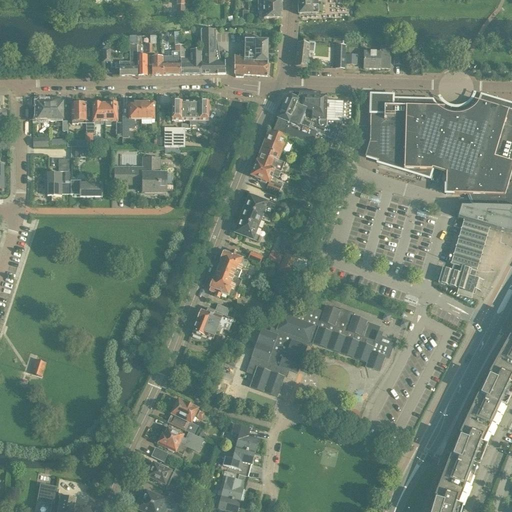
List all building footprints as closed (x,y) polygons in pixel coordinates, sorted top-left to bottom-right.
[(176,0),(177,17),(185,17),(184,5),(184,0),(176,0)] [(318,15),(321,14),(320,0),(297,0),(298,16),(318,15)] [(328,0),(329,15),(340,14),(339,0),(328,0)] [(264,20),(281,19),(281,2),(263,2),(264,20)] [(201,68),(201,76),(217,75),(217,76),(225,76),(225,62),(224,62),(224,63),(220,63),(218,51),(215,51),(215,30),(200,31),(201,50),(200,50),(200,59),(201,68)] [(137,38),(137,48),(137,76),(147,76),(147,56),(141,56),(142,54),(142,44),(141,45),(141,38),(137,38)] [(244,62),(253,62),(255,62),(256,60),(258,61),(258,63),(268,63),(268,42),(244,41),(244,54),(245,54),(245,55),(247,55),(247,57),(244,57),(244,62)] [(295,68),(304,69),(307,69),(308,53),(313,54),(314,53),(315,45),(314,44),(309,43),(308,44),(308,45),(298,44),(295,68)] [(130,45),(130,63),(119,63),(119,77),(137,76),(137,48),(137,45),(130,45)] [(174,46),(174,52),(172,53),(172,58),(163,58),(163,76),(181,76),(181,59),(180,46),(174,46)] [(181,76),(201,76),(201,68),(200,59),(200,50),(190,50),(190,59),(186,59),(185,46),(180,46),(181,59),(181,76)] [(344,70),(345,47),(336,46),(336,69),(344,70)] [(380,70),(390,70),(391,48),(380,47),(380,53),(364,53),(364,70),(380,70)] [(402,65),(402,53),(395,53),(394,65),(402,65)] [(244,76),(252,77),(253,62),(244,62),(244,57),(247,57),(247,55),(245,55),(245,54),(244,54),(236,54),(236,57),(235,57),(235,75),(236,78),(243,79),(244,76)] [(356,66),(356,57),(347,56),(346,66),(356,66)] [(152,76),(163,76),(163,58),(149,58),(149,66),(152,66),(152,76)] [(253,62),(252,77),(267,78),(268,63),(258,63),(258,61),(256,60),(255,62),(253,62)] [(317,133),(326,137),(336,141),(343,122),(343,102),(327,101),(327,94),(289,93),(272,133),(287,139),(293,141),(311,149),(317,133)] [(369,141),(364,157),(365,158),(366,157),(377,160),(377,163),(429,179),(432,170),(446,174),(445,195),(474,196),(473,208),(511,209),(511,104),(480,96),(480,97),(481,97),(480,99),(479,101),(478,103),(476,105),(475,107),(473,109),(471,110),(469,111),(467,113),(465,114),(462,114),(460,115),(457,115),(457,105),(451,105),(448,114),(446,113),(443,112),(441,111),(439,110),(437,108),(435,106),(434,104),(432,102),(433,102),(433,101),(392,99),(392,98),(392,96),(371,96),(371,101),(370,101),(369,141)] [(134,101),(132,104),(128,104),(128,121),(141,121),(141,103),(140,104),(138,101),(134,101)] [(141,103),(141,121),(154,121),(154,104),(149,104),(147,101),(142,101),(141,103)] [(190,122),(190,103),(181,103),(179,101),(174,101),(173,103),(172,103),(172,122),(190,122)] [(190,103),(190,122),(208,123),(208,103),(206,101),(202,101),(199,103),(190,103)] [(50,104),(44,104),(43,102),(39,102),(37,105),(38,121),(46,120),(46,123),(50,123),(50,104)] [(55,104),(50,104),(50,123),(55,123),(55,120),(63,120),(62,104),(61,104),(60,102),(57,102),(55,104)] [(86,104),(85,104),(83,102),(79,102),(77,104),(72,104),(72,126),(78,126),(78,123),(86,122),(86,104)] [(95,102),(93,104),(93,122),(105,122),(105,104),(100,104),(98,102),(95,102)] [(105,104),(105,122),(105,127),(111,127),(111,122),(117,122),(117,104),(116,104),(114,102),(111,102),(109,104),(105,104)] [(86,135),(95,135),(95,124),(86,124),(86,135)] [(181,130),(181,129),(165,129),(165,132),(172,132),(172,149),(185,149),(185,130),(181,130)] [(292,145),(292,144),(293,141),(287,139),(272,133),(269,131),(263,145),(273,149),(271,153),(280,157),(280,156),(286,159),(292,145)] [(50,140),(33,140),(33,148),(50,148),(50,140)] [(274,170),(281,173),(286,159),(280,156),(280,157),(271,153),(273,149),(263,145),(259,155),(256,164),(264,167),(274,171),(274,170)] [(87,159),(87,148),(75,148),(75,159),(87,159)] [(166,194),(166,176),(159,175),(159,160),(144,160),(144,171),(132,171),(132,170),(115,170),(115,185),(143,185),(143,194),(166,194)] [(59,173),(69,173),(69,161),(59,161),(59,173)] [(278,178),(279,176),(281,173),(274,170),(274,171),(264,167),(256,164),(251,176),(269,184),(266,190),(278,195),(282,186),(270,181),(272,176),(278,178)] [(61,196),(70,196),(70,185),(61,185),(61,175),(47,175),(47,197),(61,197),(61,196)] [(321,182),(330,186),(333,178),(324,175),(321,182)] [(81,185),(81,182),(71,182),(71,185),(70,185),(70,196),(80,196),(80,198),(102,199),(102,185),(81,185)] [(244,209),(264,217),(271,219),(276,206),(267,203),(267,202),(261,200),(260,201),(249,197),(247,202),(245,203),(244,206),(245,208),(244,209)] [(511,209),(473,208),(471,208),(471,211),(460,211),(457,219),(464,221),(489,228),(499,231),(505,233),(510,234),(511,233),(511,209)] [(269,224),(271,219),(264,217),(244,209),(242,214),(240,215),(238,221),(257,228),(260,220),(269,224)] [(313,224),(315,218),(307,215),(305,221),(313,224)] [(255,235),(257,228),(238,221),(236,226),(237,228),(235,233),(246,238),(246,239),(252,241),(258,243),(260,238),(255,235)] [(489,228),(464,221),(450,265),(453,266),(451,272),(442,269),(438,284),(458,290),(456,295),(471,300),(473,290),(481,292),(484,281),(474,279),(489,228)] [(294,256),(297,249),(299,243),(282,236),(282,251),(294,256)] [(221,262),(217,272),(238,280),(242,268),(245,269),(248,263),(243,261),(243,260),(235,257),(237,253),(232,252),(231,254),(227,252),(225,253),(224,254),(223,254),(221,262)] [(260,264),(263,258),(251,253),(248,259),(260,264)] [(285,254),(280,267),(293,271),(297,259),(285,254)] [(279,265),(281,260),(270,255),(268,260),(279,265)] [(213,282),(210,290),(211,290),(210,291),(211,293),(216,295),(215,297),(220,299),(221,295),(237,301),(240,294),(236,293),(241,281),(238,280),(217,272),(214,282),(213,282)] [(375,342),(362,337),(367,322),(353,317),(354,315),(340,310),(339,312),(325,307),(323,313),(301,305),(298,314),(293,313),(291,318),(282,315),(277,331),(275,330),(273,334),(262,330),(246,373),(254,376),(250,388),(278,398),(285,379),(282,378),(285,370),(297,374),(308,343),(367,364),(365,368),(379,373),(385,358),(389,359),(395,342),(377,336),(375,342)] [(194,333),(192,336),(201,339),(202,336),(213,340),(216,332),(219,334),(221,329),(218,327),(223,315),(227,317),(229,311),(218,306),(215,313),(207,309),(205,313),(203,312),(200,314),(197,322),(193,332),(194,333)] [(250,318),(257,313),(238,306),(235,313),(250,318)] [(390,318),(391,317),(385,314),(383,318),(382,321),(389,323),(390,318)] [(406,329),(409,323),(402,321),(402,322),(400,327),(406,329)] [(511,332),(499,355),(511,362),(511,332)] [(468,415),(491,425),(500,406),(505,409),(511,394),(511,386),(511,383),(511,362),(499,355),(488,375),(494,378),(493,380),(488,378),(484,387),(482,386),(468,415)] [(235,368),(237,361),(231,359),(228,365),(235,368)] [(41,377),(45,364),(36,361),(32,374),(41,377)] [(185,432),(189,423),(191,424),(194,416),(201,419),(204,414),(191,408),(192,406),(185,403),(185,404),(178,401),(172,415),(173,415),(169,424),(185,432)] [(482,445),(491,425),(468,415),(458,436),(465,439),(464,441),(459,439),(455,448),(453,447),(442,477),(465,486),(473,466),(478,468),(486,447),(482,445)] [(258,441),(249,438),(251,431),(233,426),(230,435),(238,437),(235,449),(255,454),(258,441)] [(198,438),(188,434),(185,440),(182,439),(183,436),(167,428),(164,435),(163,434),(158,445),(167,449),(168,451),(172,453),(175,452),(176,453),(180,445),(198,453),(203,440),(198,438)] [(251,466),(255,454),(235,449),(232,461),(251,466)] [(151,458),(163,464),(167,455),(155,450),(152,457),(151,457),(151,458)] [(177,482),(179,477),(183,478),(185,474),(175,470),(173,474),(153,465),(151,470),(148,471),(147,474),(148,476),(147,477),(164,485),(165,485),(168,486),(171,479),(177,482)] [(219,491),(222,492),(221,498),(240,503),(244,490),(242,489),(243,483),(237,482),(239,476),(224,472),(219,491)] [(457,505),(465,486),(442,477),(433,498),(440,501),(439,503),(434,501),(431,511),(429,510),(428,511),(460,511),(462,507),(457,505)] [(57,500),(59,491),(42,487),(39,502),(52,504),(50,511),(73,511),(76,500),(61,497),(60,501),(57,500)] [(137,510),(141,511),(165,511),(167,509),(169,510),(173,508),(175,504),(179,506),(182,499),(170,494),(168,499),(153,493),(152,495),(146,493),(142,501),(140,501),(137,510)] [(225,511),(238,511),(240,503),(221,498),(218,510),(225,511)]
